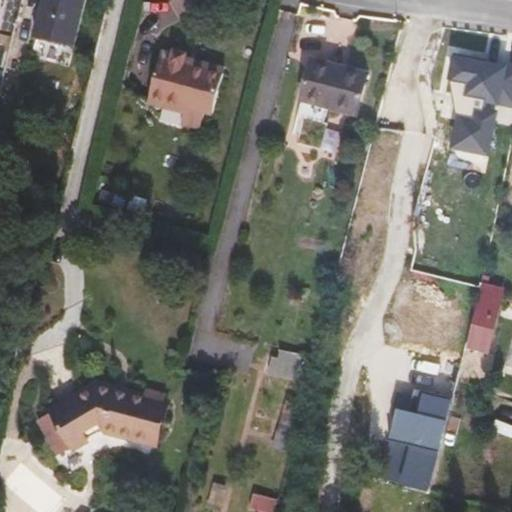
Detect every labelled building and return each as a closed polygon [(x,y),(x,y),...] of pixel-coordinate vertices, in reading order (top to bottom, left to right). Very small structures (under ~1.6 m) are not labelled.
[(42,0),(34,37),(73,46),(83,0),(42,0)] [(213,115),(224,73),(184,61),(186,53),(174,49),(172,58),(161,55),(150,98),(186,108),(181,124),(201,129),(206,113),(213,115)] [(511,105),(511,65),(507,65),(506,67),(456,57),(452,80),(458,114),(462,115),(455,146),(489,154),(497,113),(486,110),(488,100),(511,105)] [(357,114),(368,74),(313,60),(303,99),(298,117),(324,124),(329,106),(357,114)] [(481,288),(466,348),(489,354),(506,288),(482,282),(481,288)] [(296,380),(302,354),(280,349),(278,357),(272,355),(268,373),(296,380)] [(155,443),(168,393),(147,387),(145,395),(99,384),(38,419),(60,455),(102,430),(155,443)] [(293,435),(302,399),(288,394),(278,432),(291,435),(293,435)] [(449,421),(397,409),(380,480),(432,491),(449,421)] [(287,452),(291,435),(278,432),(274,449),(287,452)] [(275,511),(279,500),(254,493),(250,508),(259,511),(258,511),(275,511)]
